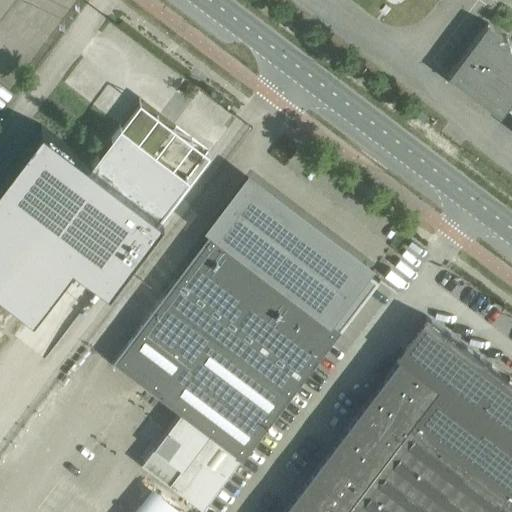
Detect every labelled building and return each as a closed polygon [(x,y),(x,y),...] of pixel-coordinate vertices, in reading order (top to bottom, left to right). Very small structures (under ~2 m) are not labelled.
[(447,75),(500,115),(507,105),(511,108),(511,41),(487,22),(447,75)] [(0,178),(0,288),(32,313),(72,260),(108,287),(162,216),(159,213),(186,178),(143,145),(163,118),(140,101),(92,163),(41,124),(0,178)] [(162,296),(113,360),(180,412),(142,462),(202,508),(240,459),(240,460),(311,367),(378,279),(369,272),(373,266),(247,170),(203,227),(206,229),(205,229),(210,233),(162,296)] [(511,511),(511,378),(510,380),(425,315),(395,354),(398,357),(382,377),(375,372),(364,387),(371,392),(361,405),(279,511),(511,511)] [(186,511),(153,486),(132,511),(186,511)]
